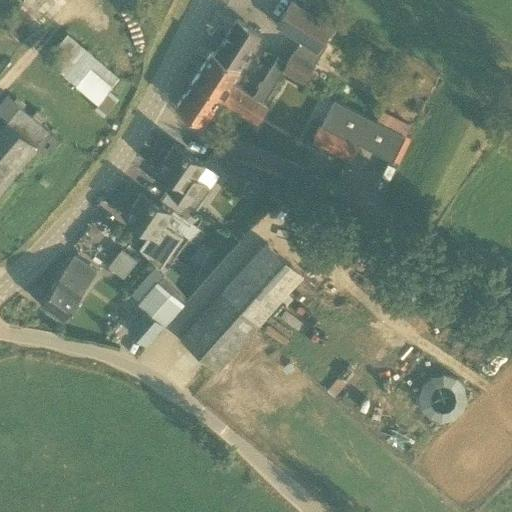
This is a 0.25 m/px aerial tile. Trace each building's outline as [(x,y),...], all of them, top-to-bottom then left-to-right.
[(332,25),(292,0),(290,0),(276,23),(317,48),(332,25)] [(237,66),(259,32),(237,18),(214,52),(211,50),(203,63),(216,72),(214,75),(228,85),(230,81),(239,67),(237,66)] [(109,108),(119,94),(110,88),(122,73),(69,34),(48,62),(109,108)] [(243,85),(266,99),(284,68),(303,80),(314,61),(273,36),(243,85)] [(268,105),(230,81),(228,85),(214,75),(216,72),(203,63),(177,104),(204,122),(219,98),(257,122),(268,105)] [(0,187),(35,146),(35,145),(48,129),(7,94),(0,102),(0,115),(6,120),(0,126),(0,187)] [(331,102),(311,139),(348,158),(367,121),(331,102)] [(174,179),(168,188),(167,189),(195,208),(210,186),(195,176),(204,163),(174,143),(157,168),(174,179)] [(225,167),(252,179),(258,166),(230,155),(225,167)] [(151,233),(140,249),(159,269),(181,236),(163,224),(171,211),(141,191),(125,216),(151,233)] [(216,370),(281,298),(302,274),(266,242),(181,337),(216,370)] [(123,278),(137,261),(121,248),(107,265),(123,278)] [(63,318),(97,271),(74,254),(40,302),(63,318)] [(164,274),(157,281),(157,280),(138,302),(165,325),(184,303),(182,301),(186,297),(164,274)] [(459,390),(462,380),(428,371),(421,395),(441,401),(438,410),(452,414),(459,390)]
